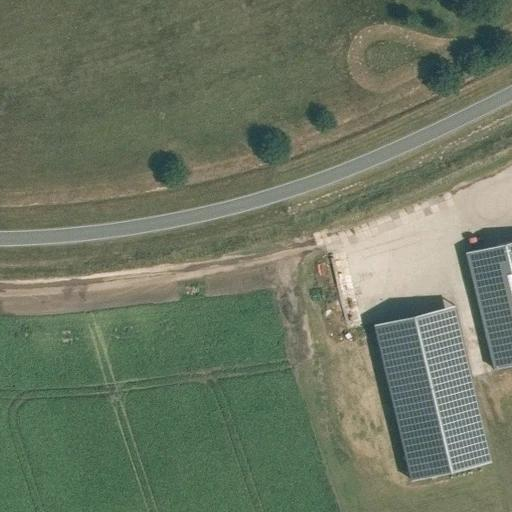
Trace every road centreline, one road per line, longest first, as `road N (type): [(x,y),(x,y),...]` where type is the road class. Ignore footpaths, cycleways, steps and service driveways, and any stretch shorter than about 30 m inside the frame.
road 1 (primary): [(0,238),(122,228),(256,200),(511,93)]
road 2 (track): [(0,286),(170,274),(335,238),(511,172)]
